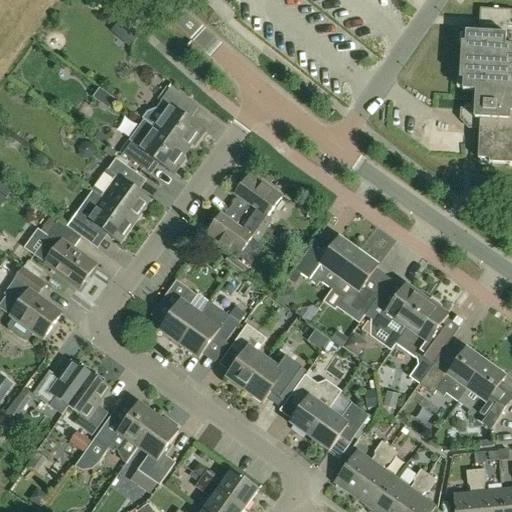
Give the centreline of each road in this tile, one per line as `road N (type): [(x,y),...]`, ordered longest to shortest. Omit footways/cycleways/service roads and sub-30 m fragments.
road 1 (residential): [(286,505),(285,478),(274,461),(109,342),(103,311),(264,96)]
road 2 (tertiary): [(511,272),(334,147)]
road 3 (tertiary): [(264,96),(160,0)]
